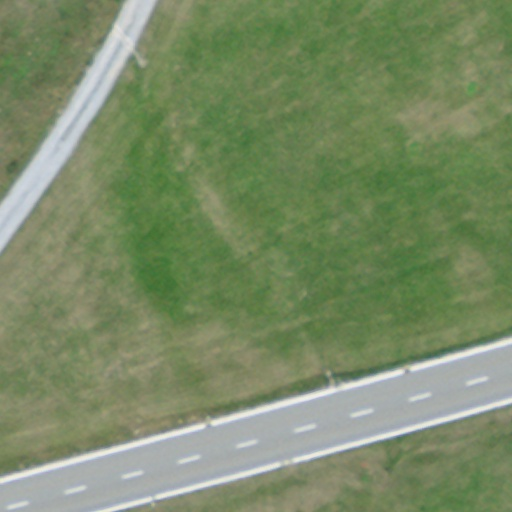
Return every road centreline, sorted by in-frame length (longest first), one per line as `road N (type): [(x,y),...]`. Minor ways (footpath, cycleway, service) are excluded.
road 1 (primary): [(511,360),(0,499)]
road 2 (track): [(0,216),(81,113),(133,0)]
